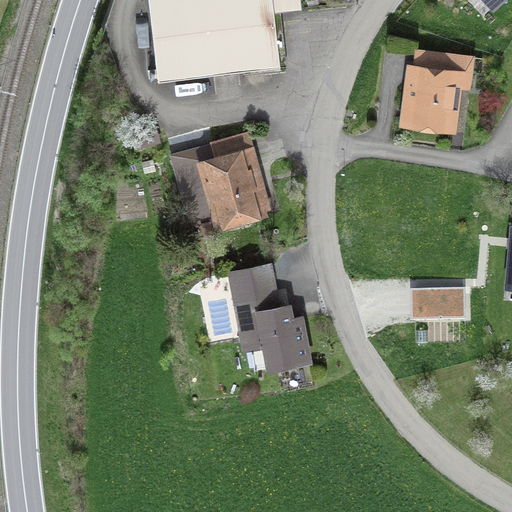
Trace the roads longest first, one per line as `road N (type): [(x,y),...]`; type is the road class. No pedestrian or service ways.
road 1 (unclassified): [(511,501),(408,422),(362,357),(327,263),(322,137),(335,85),(380,0)]
road 2 (secondary): [(80,0),(27,228),(17,357),(27,511)]
